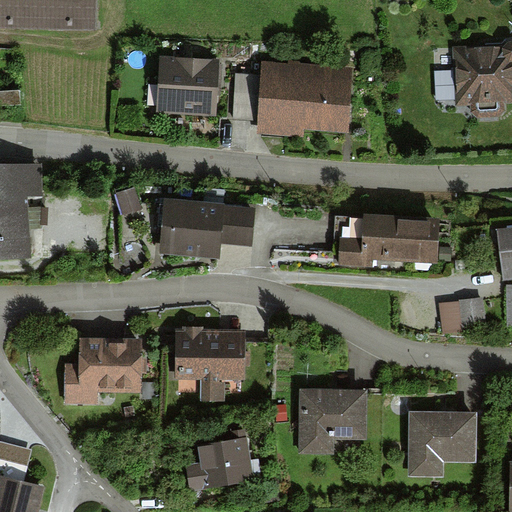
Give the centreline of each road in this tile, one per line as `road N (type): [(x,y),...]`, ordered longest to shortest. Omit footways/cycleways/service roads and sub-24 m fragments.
road 1 (residential): [(511,359),(433,356),(381,343),(325,309),(225,284),(0,301)]
road 2 (tertiary): [(0,139),(61,139),(289,170),(511,175)]
road 3 (residential): [(0,370),(86,471)]
